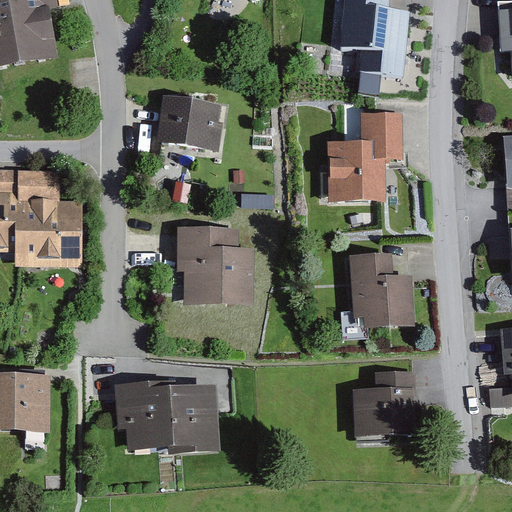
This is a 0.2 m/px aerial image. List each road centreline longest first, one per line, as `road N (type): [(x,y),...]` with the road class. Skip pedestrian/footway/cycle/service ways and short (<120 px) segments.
road 1 (residential): [(456,0),(449,55),(459,355),(474,494)]
road 2 (residential): [(116,157),(121,343)]
road 3 (residential): [(96,0),(113,62),(116,157)]
